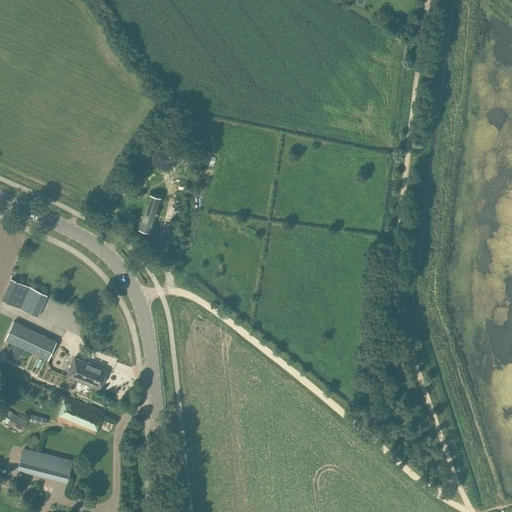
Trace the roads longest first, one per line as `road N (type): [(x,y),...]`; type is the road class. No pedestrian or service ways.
road 1 (track): [(457,479),(439,496),(208,305),(176,291),(137,298)]
road 2 (tertiary): [(168,511),(152,347),(137,298)]
road 3 (tertiary): [(0,200),(102,248),(137,298)]
